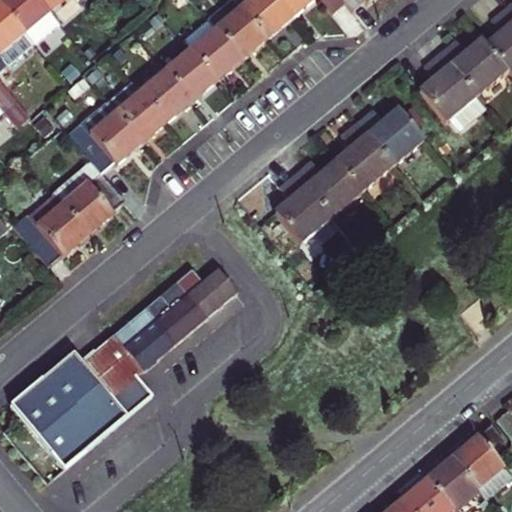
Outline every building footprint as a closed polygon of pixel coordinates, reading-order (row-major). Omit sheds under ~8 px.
[(0,7),(33,47),(34,48),(59,27),(50,16),(36,0),(5,0),(0,4),(0,7)] [(36,0),(50,16),(68,0),(36,0)] [(231,0),(233,1),(267,42),(291,21),(273,0),(231,0)] [(273,0),(291,21),(316,0),(317,0),(330,14),(342,4),(339,0),(273,0)] [(364,5),(366,6),(373,0),(339,0),(342,4),(352,15),(364,5)] [(208,23),(241,63),(267,42),(233,1),(208,23)] [(0,74),(33,47),(0,7),(0,74)] [(502,37),(486,50),(508,75),(511,80),(511,17),(507,11),(491,24),(502,37)] [(183,44),(190,53),(216,84),(241,63),(208,23),(183,44)] [(440,57),(476,101),(508,75),(486,50),(482,44),(466,57),(455,44),(440,57)] [(216,84),(190,53),(165,75),(191,106),(216,84)] [(486,113),(476,101),(440,57),(424,71),(434,84),(419,96),(445,127),(449,123),(459,135),(486,113)] [(191,106),(165,75),(140,96),(166,126),(191,106)] [(0,119),(4,117),(17,133),(30,122),(0,85),(0,119)] [(132,85),(106,106),(141,148),(166,126),(140,96),(132,85)] [(68,139),(91,166),(101,178),(113,168),(115,169),(141,148),(106,106),(68,139)] [(356,127),(393,171),(424,144),(398,114),(383,127),(372,114),(356,127)] [(54,133),(43,120),(33,128),(44,142),(54,133)] [(336,166),(362,196),(393,171),(356,127),(341,141),(351,153),(336,166)] [(295,179),(331,222),(362,196),(336,166),(321,178),(310,165),(295,179)] [(53,199),(87,240),(113,218),(112,217),(124,207),(101,178),(91,166),(52,198),(53,199)] [(290,205),(274,218),(300,248),(331,222),(295,179),(279,192),(290,205)] [(13,230),(18,235),(47,270),(60,260),(61,261),(87,240),(53,199),(28,221),(26,219),(13,230)] [(0,239),(8,233),(0,223),(0,239)] [(175,287),(206,323),(237,297),(217,274),(202,287),(191,274),(175,287)] [(144,314),(175,349),(206,323),(175,287),(144,314)] [(142,374),(127,387),(135,397),(244,305),(237,297),(206,323),(175,349),(143,375),(142,374)] [(142,374),(143,375),(175,349),(144,314),(113,340),(142,374)] [(73,357),(11,410),(57,465),(56,466),(63,474),(79,461),(126,421),(110,402),(127,387),(142,374),(113,340),(81,367),(73,357)] [(110,402),(126,421),(143,407),(135,397),(127,387),(110,402)] [(126,421),(79,461),(86,470),(150,415),(143,407),(126,421)] [(511,418),(509,414),(498,423),(511,440),(511,418)] [(505,446),(491,429),(477,441),(491,457),(498,451),(505,446)] [(477,493),(485,503),(511,481),(491,457),(477,441),(451,462),(477,493)] [(426,483),(450,511),(454,511),(477,493),(451,462),(426,483)] [(401,504),(407,511),(450,511),(426,483),(401,504)] [(485,503),(480,508),(484,511),(486,511),(490,509),(485,503)]
